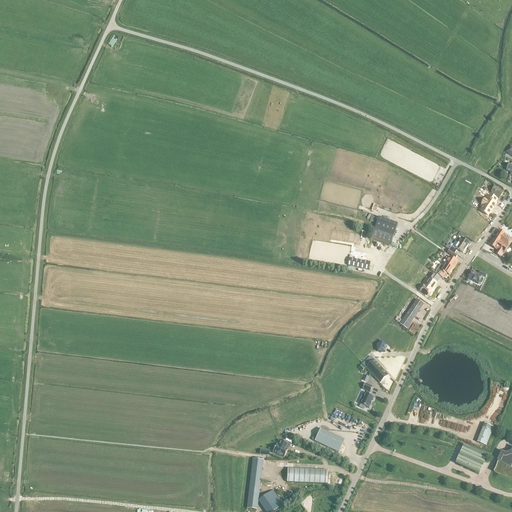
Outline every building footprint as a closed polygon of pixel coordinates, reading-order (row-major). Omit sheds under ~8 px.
[(492,193),(491,195),(499,200),(504,193),(495,187),(492,192),(492,193)] [(481,211),(488,216),(494,208),(496,206),(495,205),(496,204),(495,203),(497,200),(490,195),(487,199),(488,200),(488,201),(485,199),(482,204),(484,206),(481,211)] [(398,224),(379,218),(372,238),(391,245),(398,224)] [(511,238),(501,231),(496,238),(501,241),(509,246),(511,241),(511,238)] [(461,241),(459,244),(466,249),(468,246),(469,247),(471,244),(461,238),(460,240),(461,241)] [(501,241),(496,238),(491,246),(498,251),(496,254),(501,257),(503,254),(504,254),(509,246),(501,241)] [(466,249),(459,244),(455,241),(452,247),(455,249),(455,248),(463,253),(466,249)] [(455,254),(450,250),(447,253),(455,259),(457,256),(455,254)] [(450,257),(446,263),(449,266),(449,265),(454,268),(458,262),(450,257)] [(349,258),(348,266),(369,270),(370,263),(349,258)] [(449,266),(446,263),(441,271),(446,274),(447,274),(450,275),(454,268),(449,265),(449,266)] [(481,278),(482,276),(486,278),(487,275),(480,271),(479,274),(472,271),(468,278),(478,283),(479,283),(481,283),(482,283),(483,281),(483,279),(481,278)] [(436,284),(440,278),(434,274),(430,280),(436,284)] [(428,297),(431,292),(431,291),(432,289),(433,289),(437,284),(436,284),(430,280),(425,287),(421,292),(428,297)] [(400,324),(407,329),(424,304),(417,299),(400,324)] [(385,352),(387,347),(387,346),(383,342),(382,342),(378,345),(377,346),(378,352),(379,352),(384,352),(385,352)] [(366,368),(380,383),(388,376),(374,360),(366,368)] [(375,397),(369,395),(373,387),(366,384),(363,389),(368,392),(367,394),(366,394),(366,395),(364,394),(359,403),(361,404),(360,407),(364,409),(365,407),(369,409),(371,405),(373,402),(375,397)] [(477,443),(487,446),(494,428),(484,424),(477,443)] [(320,430),(315,442),(339,453),(344,442),(320,430)] [(285,449),(287,443),(280,440),(278,446),(276,445),(272,453),(284,458),(287,450),(285,449)] [(457,463),(479,474),(487,457),(464,447),(457,463)] [(500,475),(509,479),(511,479),(511,450),(511,452),(506,454),(502,452),(497,462),(498,463),(494,473),(500,475)] [(252,459),(246,509),(257,510),(263,460),(252,459)] [(328,471),(287,469),(287,482),(327,484),(328,471)] [(273,491),(259,501),(265,511),(270,511),(282,504),(273,491)]
